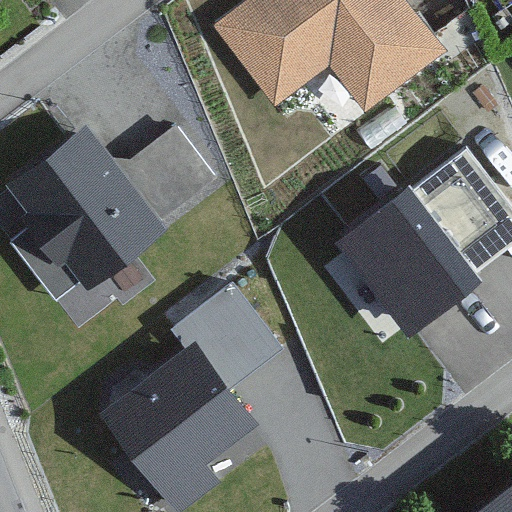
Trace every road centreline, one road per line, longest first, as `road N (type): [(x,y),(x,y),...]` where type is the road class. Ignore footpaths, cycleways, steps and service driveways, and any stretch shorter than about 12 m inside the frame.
road 1 (residential): [(345,511),(511,389)]
road 2 (residential): [(0,98),(130,0)]
